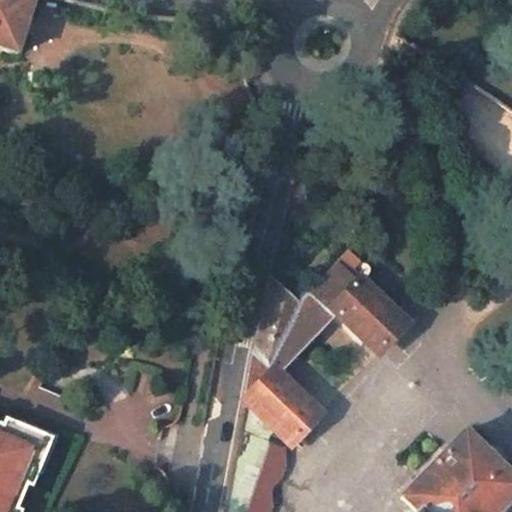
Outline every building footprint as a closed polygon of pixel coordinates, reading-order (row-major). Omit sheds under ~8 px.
[(0,0),(0,50),(19,60),(33,0),(0,0)] [(273,380),(333,317),(376,358),(401,331),(356,289),(355,290),(334,270),(299,307),(251,358),(243,400),(291,446),(315,422),(273,380)] [(251,358),(299,307),(271,281),(251,358)] [(0,511),(23,511),(24,511),(20,509),(30,483),(35,485),(41,470),(33,467),(47,435),(22,425),(10,419),(7,425),(0,422),(0,511)] [(24,420),(22,425),(47,435),(33,467),(41,470),(46,472),(62,435),(24,420)] [(246,511),(269,448),(237,435),(222,511),(246,511)] [(503,511),(511,503),(511,486),(462,437),(399,502),(409,511),(503,511)] [(258,511),(280,451),(269,448),(246,511),(258,511)]
